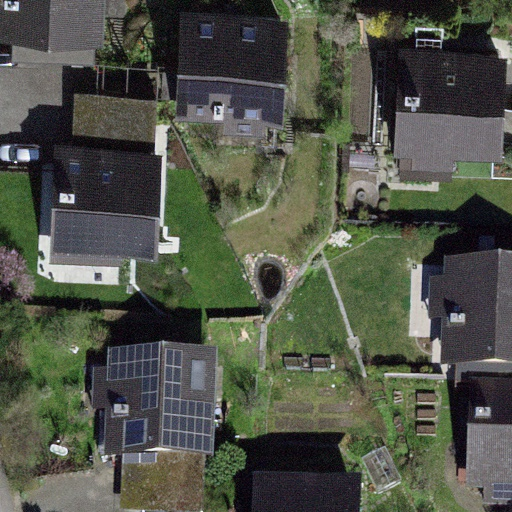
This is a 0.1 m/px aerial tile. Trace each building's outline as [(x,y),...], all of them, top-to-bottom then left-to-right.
[(77,0),(0,0),(0,39),(75,44),(77,0)] [(251,19),(156,16),(153,112),(248,115),(251,19)] [(480,55),(375,52),(372,151),(477,153),(480,55)] [(55,147),(26,146),(23,245),(131,249),(136,101),(57,98),(55,147)] [(511,269),(423,267),(421,364),(511,366),(511,269)] [(186,365),(94,360),(89,453),(180,459),(186,365)] [(511,395),(444,397),(446,490),(511,489),(511,395)] [(327,511),(327,492),(229,492),(228,511),(327,511)]
